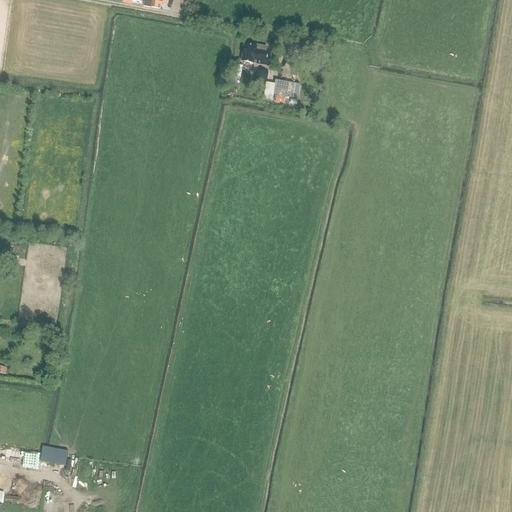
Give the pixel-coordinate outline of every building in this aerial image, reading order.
[(123,0),(123,3),(131,4),(132,0),(144,3),(144,6),(159,9),(160,4),(165,5),(165,0),(123,0)] [(256,46),(256,47),(244,45),(241,62),(253,64),(268,66),(271,49),(267,48),(266,51),(264,51),(265,48),(265,47),(264,46),(264,45),(263,44),(262,44),(262,43),(261,43),(260,43),(259,43),(258,44),(257,44),(257,45),(256,46)] [(255,86),(265,87),(267,73),(258,71),(255,86)] [(278,79),(276,93),(298,96),(299,82),(278,79)] [(1,365),(0,368),(0,371),(8,373),(10,366),(1,365)] [(61,460),(62,449),(46,447),(45,457),(61,460)]
